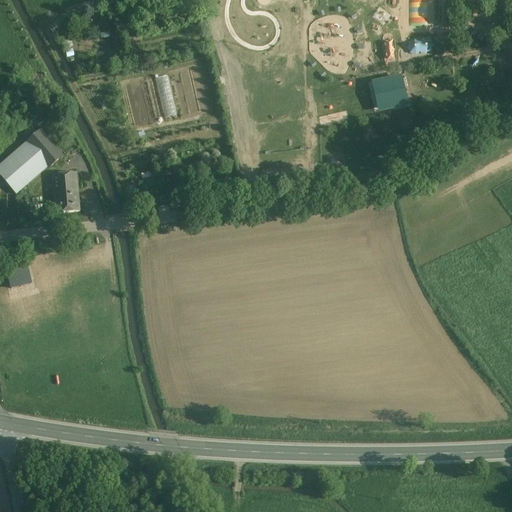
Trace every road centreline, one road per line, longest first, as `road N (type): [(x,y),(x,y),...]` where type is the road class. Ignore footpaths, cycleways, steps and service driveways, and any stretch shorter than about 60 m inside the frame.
road 1 (residential): [(0,236),(384,192),(511,122)]
road 2 (primary): [(0,422),(237,451),(511,450)]
